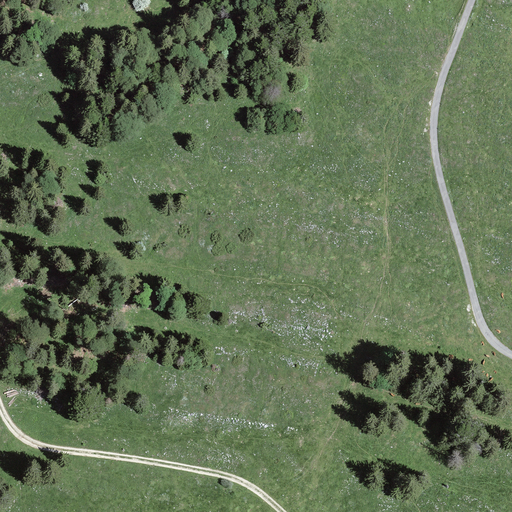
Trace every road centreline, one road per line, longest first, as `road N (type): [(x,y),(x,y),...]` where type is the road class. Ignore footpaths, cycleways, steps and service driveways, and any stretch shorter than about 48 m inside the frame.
road 1 (unclassified): [(471,0),(441,78),(433,141),(480,320),(511,355)]
road 2 (track): [(282,511),(218,474),(40,447),(11,429),(0,406)]
